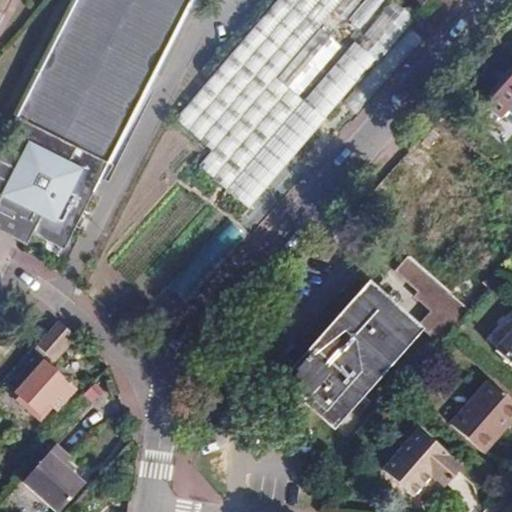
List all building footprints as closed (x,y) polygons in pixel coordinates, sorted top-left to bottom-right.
[(69,0),(11,114),(30,123),(15,153),(17,154),(0,187),(0,213),(29,228),(27,231),(62,248),(83,205),(79,203),(100,159),(105,162),(186,0),(69,0)] [(208,151),(194,168),(250,213),(407,15),(388,0),(272,0),(174,124),(208,151)] [(397,59),(415,40),(405,31),(388,50),(397,59)] [(511,72),(482,108),(497,120),(511,104),(511,105),(511,72)] [(511,105),(511,104),(497,120),(511,132),(511,105)] [(30,123),(11,114),(0,136),(0,231),(22,243),(27,231),(29,228),(0,213),(0,187),(17,154),(15,153),(30,123)] [(83,205),(105,162),(100,159),(79,203),(83,205)] [(424,268),(449,289),(460,276),(420,241),(408,254),(424,268)] [(428,278),(445,293),(449,289),(424,268),(408,254),(393,271),(417,291),(428,278)] [(412,296),(429,311),(445,293),(428,278),(417,291),(412,296)] [(287,383),(370,290),(365,286),(282,379),(287,383)] [(415,330),(370,290),(287,383),(332,423),(415,330)] [(438,345),(451,330),(429,311),(416,325),(438,345)] [(72,337),(55,322),(34,346),(51,361),(72,337)] [(511,328),(495,348),(511,362),(511,328)] [(72,392),(41,365),(15,395),(34,412),(43,402),(54,412),(72,392)] [(511,421),(511,401),(490,381),(452,425),(485,453),(511,421)] [(461,470),(418,433),(384,473),(414,500),(433,479),(445,489),(461,470)] [(67,459),(53,447),(21,483),(53,511),(59,511),(82,487),(60,467),(67,459)]
